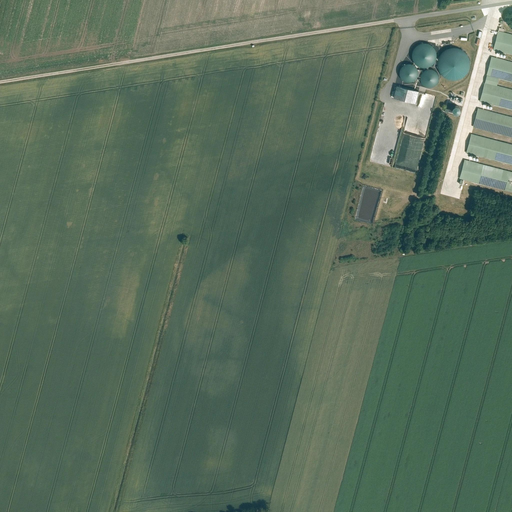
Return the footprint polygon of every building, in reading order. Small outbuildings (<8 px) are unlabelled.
[(511,33),(497,30),(492,50),(511,54),(511,33)] [(412,50),(411,53),(411,57),(413,61),(415,64),(419,66),(422,67),(426,67),(430,65),(434,62),(436,59),(436,54),(435,50),(433,47),(430,44),(426,42),(421,42),(417,44),(414,46),(412,50)] [(438,56),(437,61),(437,67),(439,72),(442,76),(446,79),(451,80),(457,80),(462,77),(466,74),(469,69),(470,63),(469,58),(466,53),(461,49),(456,47),(451,47),(446,49),(441,52),(438,56)] [(511,61),(491,56),(486,76),(511,82),(511,61)] [(399,71),(399,75),(400,77),(402,80),(405,82),(408,82),(411,82),(414,81),(416,79),(418,76),(418,73),(418,69),(416,67),(413,65),(410,63),(407,63),(404,64),(402,66),(400,69),(399,71)] [(419,77),(419,80),(420,83),(422,85),(425,87),(428,87),(431,87),(434,86),(436,84),(438,81),(438,78),(438,75),(436,72),(434,70),(431,68),(428,68),(425,69),(422,71),(420,74),(419,77)] [(511,89),(485,82),(480,102),(511,110),(511,89)] [(418,91),(396,85),(393,97),(415,103),(418,91)] [(447,109),(444,108),(443,111),(459,115),(461,107),(448,104),(447,109)] [(511,116),(477,108),(472,127),(511,137),(511,116)] [(511,144),(471,134),(466,153),(511,165),(511,144)] [(390,165),(392,156),(377,152),(376,156),(378,156),(377,161),(390,165)] [(511,171),(464,160),(459,179),(511,192),(511,171)]
